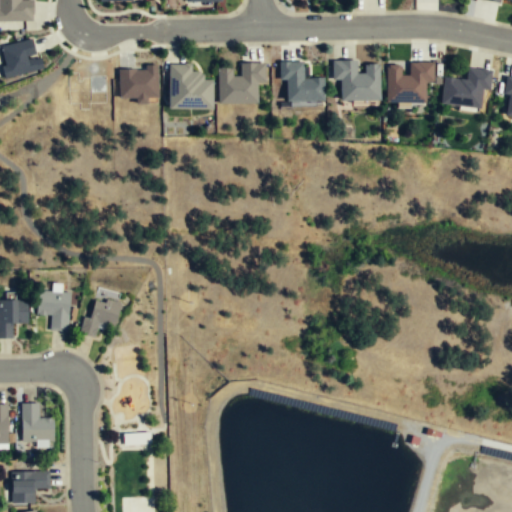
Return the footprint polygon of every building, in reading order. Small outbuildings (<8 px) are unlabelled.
[(32,0),(0,0),(0,21),(32,21),(32,0)] [(0,46),(0,58),(5,78),(41,69),(33,37),(0,46)] [(216,102),(254,102),(253,82),(263,82),(263,61),(238,62),(238,71),(228,71),(228,63),(216,63),(216,102)] [(287,80),(287,102),(323,102),(322,75),(301,75),(301,61),(278,61),(278,80),(287,80)] [(377,101),(377,64),(358,64),(358,61),(331,61),(331,81),(339,81),(339,101),(377,101)] [(424,83),(432,83),(432,63),(407,62),(407,74),(400,73),(400,66),(385,65),(384,102),(423,103),(424,83)] [(157,97),(156,64),(144,64),(144,68),(117,69),(118,97),(134,97),(135,103),(146,103),(146,97),(157,97)] [(211,109),(211,79),(202,79),(202,73),(190,73),(190,64),(166,64),(166,109),(211,109)] [(488,90),(490,70),(465,66),(464,78),(443,75),(439,104),(478,109),(480,89),(488,90)] [(511,75),(505,74),(501,94),(508,96),(504,118),(511,119),(511,75)] [(36,292),(35,317),(48,317),(47,330),(67,331),(68,294),(36,292)] [(119,303),(94,296),(89,317),(82,315),(77,334),(96,338),(100,321),(114,325),(119,303)] [(26,302),(0,302),(0,338),(14,338),(14,325),(26,325),(26,302)] [(18,402),(35,402),(36,417),(50,416),(50,441),(45,441),(45,446),(33,446),(33,440),(19,441),(18,402)] [(149,443),(149,431),(122,433),(122,445),(149,443)] [(8,470),(46,470),(47,487),(32,487),(32,502),(8,503),(8,470)]
